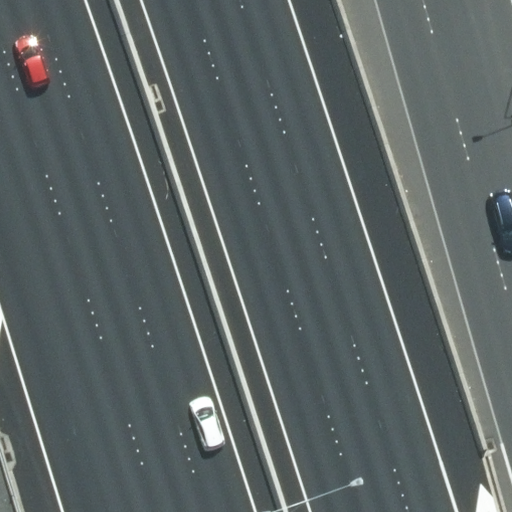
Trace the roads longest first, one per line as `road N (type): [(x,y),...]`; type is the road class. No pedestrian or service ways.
road 1 (motorway): [(231,0),(399,511)]
road 2 (motorway): [(174,511),(0,10)]
road 3 (motorway): [(434,0),(511,250)]
